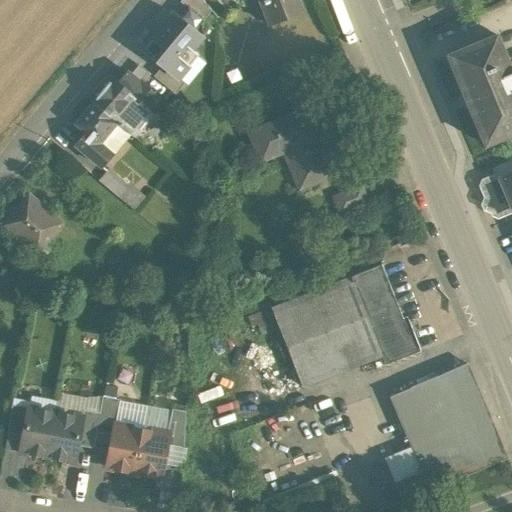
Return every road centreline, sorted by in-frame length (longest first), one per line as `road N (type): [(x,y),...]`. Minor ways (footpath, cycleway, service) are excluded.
road 1 (tertiary): [(377,37),(511,362)]
road 2 (residential): [(144,0),(0,172)]
